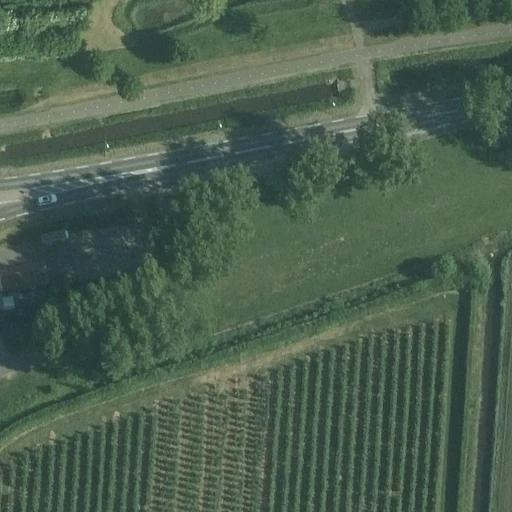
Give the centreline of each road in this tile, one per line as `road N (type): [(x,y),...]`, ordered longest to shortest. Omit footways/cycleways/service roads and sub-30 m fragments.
road 1 (secondary): [(0,198),(511,103)]
road 2 (unclassified): [(0,369),(191,294)]
